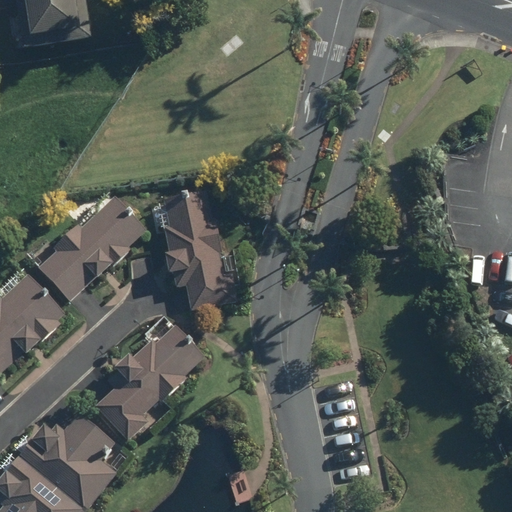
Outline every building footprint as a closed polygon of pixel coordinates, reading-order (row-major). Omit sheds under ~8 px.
[(20,0),(24,42),(82,36),(78,0),(20,0)] [(179,292),(189,290),(194,316),(240,306),(235,278),(225,281),(221,258),(224,257),(218,223),(214,224),(209,197),(166,205),(171,231),(166,232),(172,259),(168,260),(172,279),(176,278),(179,292)] [(59,256),(41,273),(72,306),(99,281),(101,284),(133,253),(131,251),(148,235),(116,202),(83,233),(79,229),(55,252),(59,256)] [(31,278),(0,306),(0,380),(26,357),(29,360),(62,329),(58,325),(67,317),(31,278)] [(96,412),(129,446),(150,427),(144,421),(161,406),(163,409),(190,384),(188,381),(207,363),(178,332),(158,350),(153,345),(120,374),(128,383),(96,412)] [(90,511),(118,477),(104,466),(119,447),(80,417),(67,434),(59,428),(54,435),(48,431),(0,491),(0,493),(5,498),(0,504),(6,510),(4,511),(90,511)]
